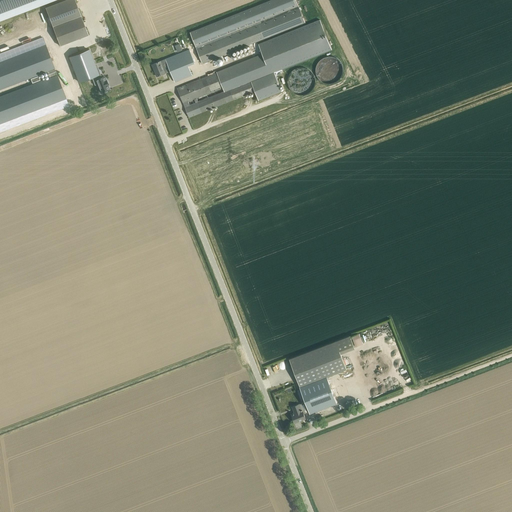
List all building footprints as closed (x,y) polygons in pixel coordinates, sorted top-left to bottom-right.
[(0,0),(0,12),(32,0),(0,0)] [(64,0),(45,7),(60,46),(89,35),(75,0),(64,0)] [(270,0),(190,32),(202,63),(305,22),(296,0),(270,0)] [(320,20),(258,44),(262,54),(217,72),(202,79),(182,86),(177,88),(183,103),(185,102),(187,106),(185,107),(189,117),(194,115),(255,91),(259,100),(282,91),(276,76),(279,74),(279,72),(285,70),(284,68),(332,49),(320,20)] [(0,128),(69,104),(47,38),(0,54),(0,89),(51,73),(54,81),(0,98),(0,128)] [(89,49),(70,57),(79,82),(92,77),(95,85),(97,84),(101,93),(107,91),(107,89),(110,88),(105,75),(102,77),(97,63),(95,64),(89,49)] [(183,51),(165,58),(175,82),(192,75),(183,51)] [(160,61),(152,64),(157,76),(167,72),(164,64),(162,65),(160,61)] [(358,334),(352,336),(356,347),(363,344),(359,333),(358,334)] [(341,353),(355,348),(350,335),(289,359),(300,387),(347,369),(341,353)] [(342,387),(315,397),(318,403),(320,408),(347,399),(345,392),(342,387)] [(295,413),(291,414),(295,422),(294,420),(298,419),(298,421),(305,418),(302,409),(301,409),(299,404),(293,406),(295,413)]
